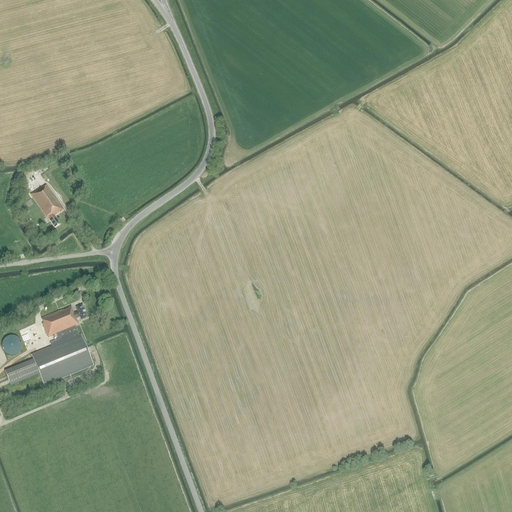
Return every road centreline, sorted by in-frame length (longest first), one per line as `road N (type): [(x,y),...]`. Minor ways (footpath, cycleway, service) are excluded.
road 1 (tertiary): [(114,252),(136,218),(201,169),(211,147),(210,118),(171,22)]
road 2 (tertiary): [(201,511),(117,283),(114,252)]
